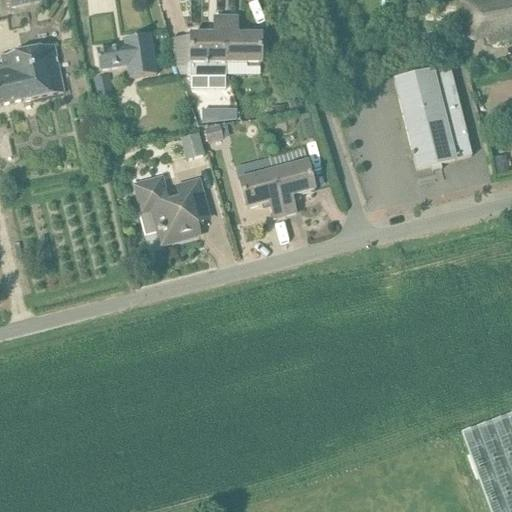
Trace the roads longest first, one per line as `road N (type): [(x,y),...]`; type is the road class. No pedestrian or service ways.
road 1 (residential): [(0,337),(356,239)]
road 2 (residential): [(284,0),(328,124),(356,239)]
road 3 (residential): [(356,239),(511,200)]
